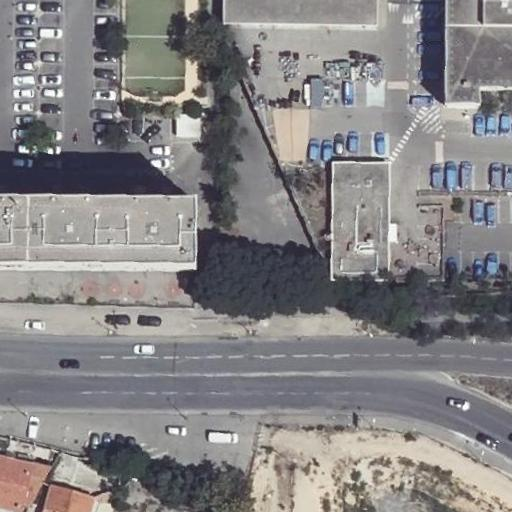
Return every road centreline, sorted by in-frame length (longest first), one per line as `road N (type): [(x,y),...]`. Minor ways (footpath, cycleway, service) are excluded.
road 1 (secondary): [(0,367),(51,374),(370,372)]
road 2 (secondary): [(370,372),(464,403),(511,429)]
road 3 (secondary): [(511,368),(370,372)]
